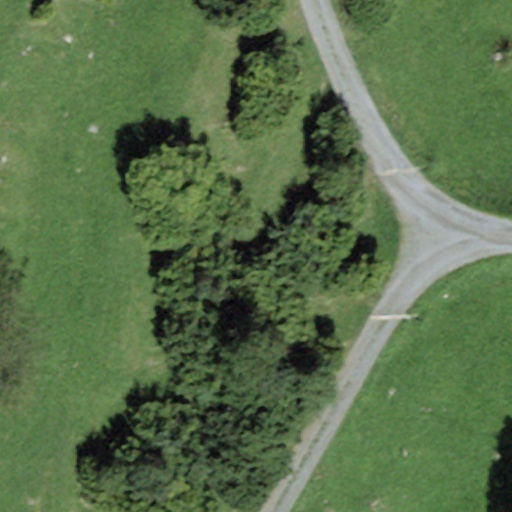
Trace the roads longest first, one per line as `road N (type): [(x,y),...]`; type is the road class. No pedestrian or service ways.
road 1 (track): [(489,193),(405,286),(263,511)]
road 2 (track): [(305,0),(393,151),(452,188),(511,196)]
